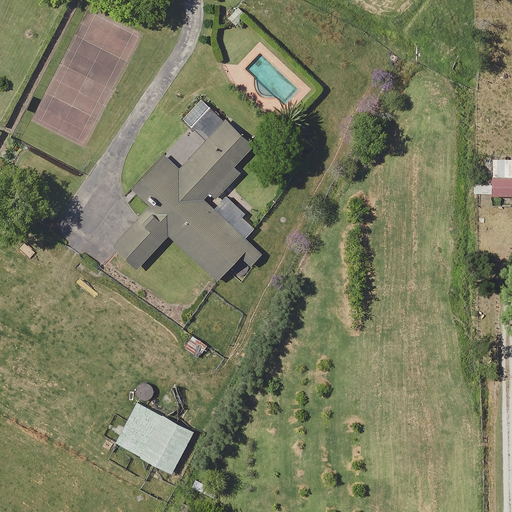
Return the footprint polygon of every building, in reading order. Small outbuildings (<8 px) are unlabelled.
[(249,264),(262,251),(243,233),(255,221),(228,196),(215,210),(202,198),(208,191),(216,198),(238,174),(231,167),(252,145),(201,98),(182,118),(206,140),(178,170),(162,156),(132,188),(150,205),(112,246),(135,268),(167,233),(216,279),(239,255),(249,264)] [(511,158),(492,158),(491,184),(472,183),(472,193),(511,194),(511,158)] [(208,346),(193,332),(182,344),(198,358),(208,346)] [(134,452),(125,469),(143,479),(152,462),(170,471),(192,431),(136,401),(115,441),(134,452)] [(194,475),(189,485),(212,498),(217,487),(194,475)]
